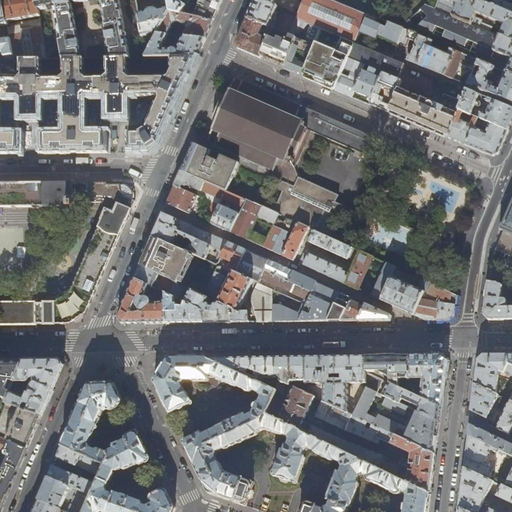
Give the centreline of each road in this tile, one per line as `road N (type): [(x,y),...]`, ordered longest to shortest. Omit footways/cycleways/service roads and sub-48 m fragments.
road 1 (residential): [(434,338),(116,341)]
road 2 (residential): [(434,338),(412,320),(149,202)]
road 3 (residential): [(217,50),(505,176)]
road 4 (residential): [(90,341),(15,511)]
road 5 (residential): [(193,505),(116,341)]
road 6 (residential): [(505,176),(479,237),(464,338)]
road 7 (residential): [(217,50),(149,202)]
road 8 (residential): [(149,202),(90,341)]
